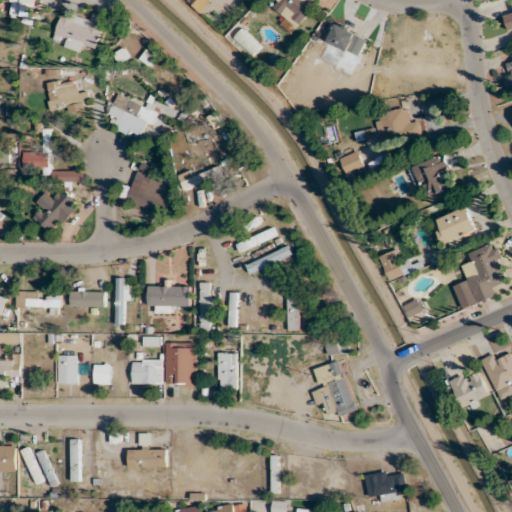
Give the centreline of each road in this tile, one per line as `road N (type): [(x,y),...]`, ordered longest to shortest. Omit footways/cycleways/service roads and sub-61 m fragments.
road 1 (residential): [(390,365),(255,126),(133,0)]
road 2 (residential): [(0,414),(212,414),(342,442),(417,437)]
road 3 (residential): [(0,256),(143,246),(285,179)]
road 4 (residential): [(511,193),(486,126),(465,0)]
road 5 (tertiary): [(457,511),(400,403),(390,365)]
road 6 (tertiary): [(390,365),(511,313)]
